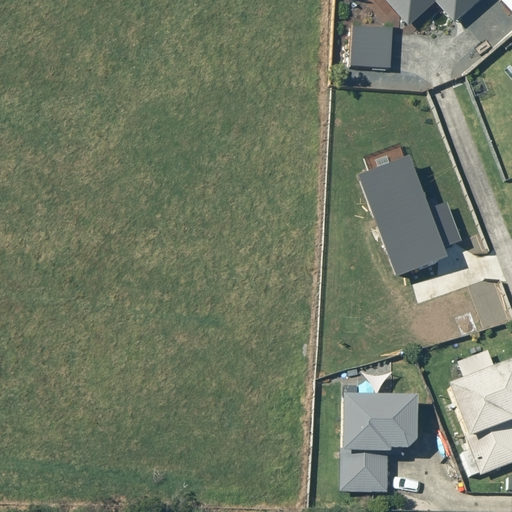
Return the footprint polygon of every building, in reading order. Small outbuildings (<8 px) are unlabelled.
[(469,0),(373,0),(397,26),(423,1),(444,24),(469,0)] [(390,34),(349,32),(348,72),(388,74),(390,34)] [(329,65),(340,66),(341,56),(329,56),(329,65)] [(511,163),(500,167),(511,207),(511,163)] [(303,342),(302,357),(312,357),(312,342),(303,342)] [(439,390),(473,476),(511,460),(511,449),(502,423),(511,419),(511,375),(507,363),(439,390)] [(332,399),(330,491),(376,492),(377,451),(397,452),(405,444),(406,400),(332,399)]
